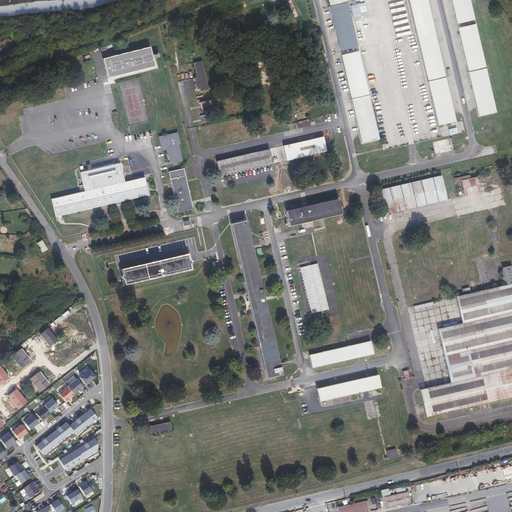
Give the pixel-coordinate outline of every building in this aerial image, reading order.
[(340,50),(357,46),(346,0),(328,0),(329,1),(340,50)] [(409,0),(417,33),(434,29),(427,0),(409,0)] [(451,0),(457,23),(475,19),(470,0),(451,0)] [(478,116),(496,112),(481,48),(475,24),(458,28),(472,88),(478,116)] [(428,81),(438,125),(456,121),(443,68),(435,33),(418,37),(428,81)] [(154,66),(152,58),(152,55),(150,47),(103,59),(108,78),(154,66)] [(352,102),(362,143),(379,139),(358,51),(341,55),(352,102)] [(196,77),(194,78),(197,89),(199,89),(200,92),(209,90),(202,61),(193,63),(196,77)] [(218,98),(200,102),(201,106),(201,108),(202,111),(220,107),(218,98)] [(161,148),(167,147),(171,164),(182,161),(178,144),(180,144),(177,132),(159,136),(161,148)] [(286,160),(326,151),(323,136),(283,145),(286,160)] [(272,164),(269,149),(216,161),(220,176),(272,164)] [(82,178),(84,191),(79,192),(51,199),(55,216),(149,195),(145,177),(124,182),(120,163),(80,172),(82,178)] [(179,169),(169,172),(178,212),(193,209),(192,205),(191,201),(187,182),(186,180),(185,175),(184,168),(179,169)] [(386,214),(446,199),(440,175),(380,189),(386,214)] [(464,196),(480,192),(476,177),(470,178),(469,175),(454,178),(455,182),(461,181),(464,196)] [(302,207),(310,221),(341,213),(338,199),(302,207)] [(309,221),(301,207),(286,211),(289,226),(309,221)] [(264,367),(265,371),(280,368),(280,366),(279,363),(246,220),(231,224),(258,343),(259,346),(263,362),(264,367)] [(37,243),(42,252),(47,249),(42,240),(37,243)] [(188,254),(121,270),(122,274),(121,276),(122,278),(124,279),(125,283),(191,268),(190,264),(191,262),(191,260),(189,259),(188,254)] [(317,263),(300,267),(311,313),(328,309),(317,263)] [(492,401),(511,396),(511,266),(511,265),(502,267),(504,278),(502,279),(503,282),(505,281),(506,284),(456,296),(462,323),(438,329),(439,336),(450,382),(420,389),(420,391),(426,416),(448,411),(492,401)] [(40,334),(50,347),(58,340),(48,328),(40,334)] [(375,346),(373,341),(309,355),(310,361),(375,346)] [(360,356),(376,353),(375,346),(310,361),(312,367),(355,358),(360,356)] [(11,356),(21,368),(30,361),(20,349),(11,356)] [(0,366),(0,384),(9,377),(0,366)] [(280,368),(265,371),(267,378),(282,374),(280,368)] [(80,377),(86,385),(89,383),(89,382),(95,376),(90,369),(80,377)] [(30,379),(40,391),(49,384),(39,372),(30,379)] [(363,391),(373,389),(377,388),(381,387),(378,374),(317,388),(320,401),(326,400),(328,405),(333,404),(332,398),(363,391)] [(67,386),(74,394),(77,391),(77,390),(79,389),(83,386),(76,379),(67,386)] [(66,402),(74,395),(74,394),(67,386),(59,393),(66,402)] [(15,405),(18,409),(27,402),(17,389),(8,396),(11,400),(9,401),(14,407),(15,405)] [(45,406),(50,412),(58,406),(52,398),(44,405),(45,406)] [(91,422),(101,414),(101,404),(97,404),(88,411),(86,412),(78,419),(82,424),(80,426),(76,421),(69,426),(66,422),(60,427),(64,432),(62,434),(57,429),(45,439),(49,444),(47,446),(43,441),(36,446),(45,457),(75,433),(78,437),(93,424),(91,422)] [(42,421),(51,413),(50,412),(45,406),(36,413),(42,421)] [(30,429),(39,422),(33,415),(24,422),(30,429)] [(169,422),(149,427),(151,435),(171,430),(169,422)] [(19,439),(27,432),(21,424),(12,431),(19,439)] [(13,444),(16,442),(8,432),(0,438),(0,439),(6,447),(12,443),(13,444)] [(101,435),(100,435),(87,443),(90,449),(87,450),(84,445),(73,451),(72,453),(68,455),(66,456),(62,458),(60,460),(66,470),(83,459),(84,461),(98,453),(98,444),(101,444),(101,435)] [(388,459),(397,457),(395,449),(387,451),(388,459)] [(14,477),(24,470),(22,467),(21,467),(20,466),(17,462),(8,468),(14,477)] [(30,478),(24,470),(15,476),(21,484),(30,478)] [(39,492),(32,482),(23,488),(30,498),(39,492)] [(86,483),(79,487),(85,496),(92,492),(86,483)] [(69,493),(66,495),(71,504),(82,498),(77,490),(73,492),(70,494),(69,493)] [(410,502),(408,492),(384,497),(387,508),(410,502)] [(58,500),(50,505),(54,511),(59,511),(64,509),(58,500)] [(352,505),(337,508),(337,511),(367,511),(370,511),(368,501),(352,505)]
